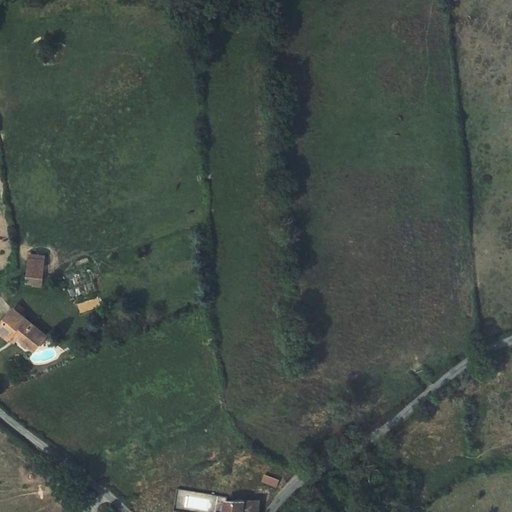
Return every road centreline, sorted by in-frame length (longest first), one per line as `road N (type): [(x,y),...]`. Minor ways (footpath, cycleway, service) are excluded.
road 1 (residential): [(262,511),(310,472),(358,450),(487,348),(511,338)]
road 2 (unclassified): [(119,511),(0,413)]
